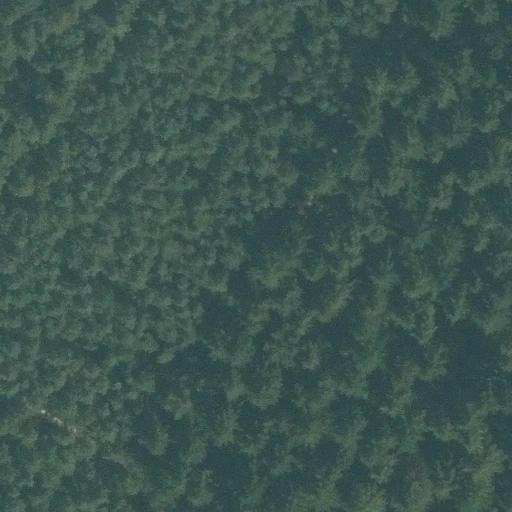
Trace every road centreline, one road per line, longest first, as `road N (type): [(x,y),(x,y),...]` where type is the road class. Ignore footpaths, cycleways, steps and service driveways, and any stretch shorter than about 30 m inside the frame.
road 1 (track): [(0,185),(129,0)]
road 2 (track): [(0,396),(110,466)]
